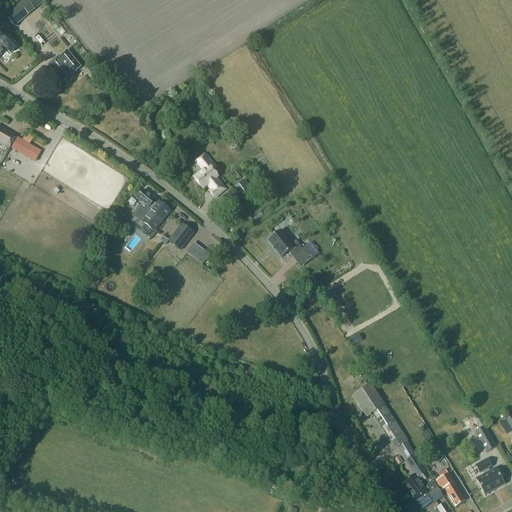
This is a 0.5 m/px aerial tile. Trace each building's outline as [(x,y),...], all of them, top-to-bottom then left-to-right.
[(5,15),(15,27),(29,15),(19,4),(5,15)] [(0,23),(0,29),(4,33),(11,27),(5,19),(0,23)] [(6,47),(14,41),(7,34),(0,40),(0,56),(8,49),(6,47)] [(72,76),(79,71),(75,65),(76,64),(67,53),(49,67),(63,84),(65,82),(68,85),(75,80),(72,76)] [(100,75),(92,80),(98,88),(106,82),(100,75)] [(0,141),(9,147),(15,137),(3,130),(4,129),(0,126),(0,141)] [(17,138),(11,148),(35,162),(41,152),(17,138)] [(209,192),(214,199),(225,190),(216,179),(218,177),(212,171),(216,168),(205,154),(197,160),(205,169),(199,174),(199,173),(197,175),(197,176),(193,179),(202,190),(208,185),(212,190),(209,192)] [(232,186),(243,198),(250,192),(239,180),(232,186)] [(153,202),(155,199),(143,189),(135,198),(143,204),(140,207),(138,210),(137,212),(137,214),(137,216),(139,218),(143,221),(154,230),(169,210),(159,202),(157,204),(153,202)] [(194,232),(182,223),(169,240),(181,249),(194,232)] [(299,245),(294,248),(280,231),(267,241),(273,247),(272,248),(275,252),(276,251),(281,258),(289,252),(293,257),(302,250),(299,245)] [(395,449),(396,448),(404,461),(415,454),(407,441),(385,406),(386,405),(371,384),(352,397),(367,418),(373,414),(395,449)] [(496,448),(484,427),(475,432),(487,453),(496,448)] [(431,451),(438,463),(444,458),(437,447),(431,451)] [(476,479),(485,495),(504,484),(495,468),(490,471),(488,468),(491,467),(487,459),(475,466),(479,473),(483,471),(484,474),(476,479)] [(402,483),(409,493),(429,479),(425,473),(416,478),(414,475),(402,483)] [(444,488),(447,493),(455,506),(455,507),(465,501),(465,500),(464,500),(456,487),(453,483),(448,474),(436,481),(441,490),(444,488)] [(429,479),(409,493),(415,502),(416,502),(421,510),(432,502),(433,504),(443,497),(431,477),(429,479)]
